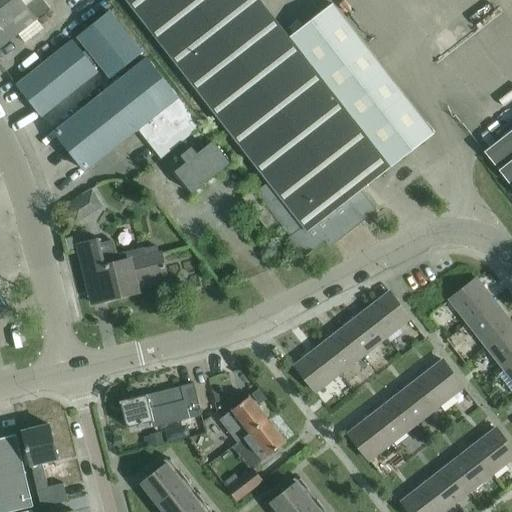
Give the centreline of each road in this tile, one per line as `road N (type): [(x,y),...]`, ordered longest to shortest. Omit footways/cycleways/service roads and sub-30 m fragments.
road 1 (residential): [(511,260),(474,230),(442,228),(260,320),(72,367)]
road 2 (residential): [(72,367),(16,165),(0,138)]
road 3 (residential): [(109,511),(72,367)]
road 4 (unknown): [(365,0),(440,108)]
road 5 (unknown): [(440,108),(469,187),(474,230)]
